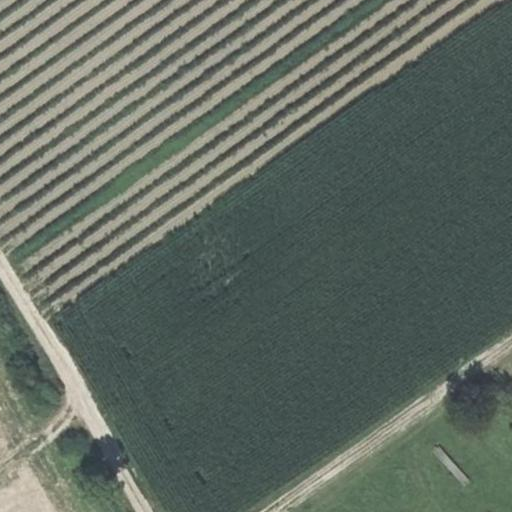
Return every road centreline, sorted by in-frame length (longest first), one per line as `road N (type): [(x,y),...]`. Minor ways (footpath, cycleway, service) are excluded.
road 1 (track): [(270,511),(511,337)]
road 2 (track): [(0,261),(147,511)]
